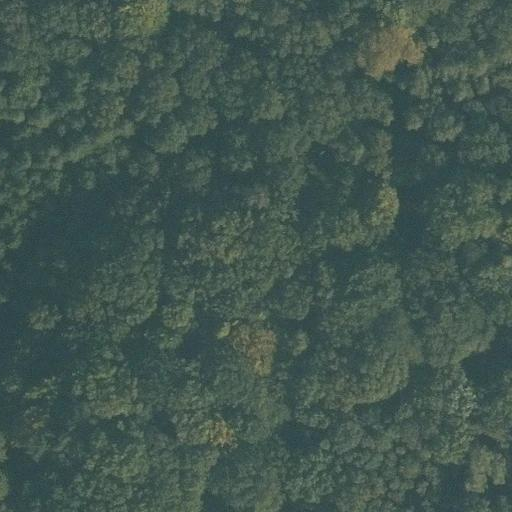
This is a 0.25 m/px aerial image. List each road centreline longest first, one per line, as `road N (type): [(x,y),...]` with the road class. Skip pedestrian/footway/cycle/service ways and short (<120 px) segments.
road 1 (unclassified): [(0,10),(102,37),(268,172),(302,186),(403,215),(511,210)]
road 2 (track): [(302,186),(136,263),(0,343)]
